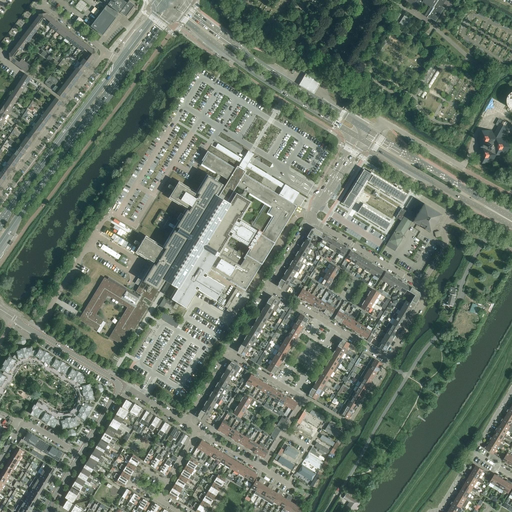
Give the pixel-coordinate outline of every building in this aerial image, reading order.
[(81,0),(80,0),(75,7),(81,12),(87,4),(81,0)] [(128,0),(103,0),(108,3),(108,4),(108,5),(108,6),(106,4),(104,7),(106,8),(105,9),(104,9),(91,26),(102,35),(116,18),(115,17),(116,16),(117,17),(119,14),(118,13),(118,12),(119,13),(120,12),(126,17),(135,5),(128,0)] [(404,0),(413,5),(414,3),(416,4),(414,5),(418,8),(422,2),(432,8),(427,16),(430,18),(435,22),(444,8),(441,7),(445,0),(404,0)] [(43,19),(49,23),(53,19),(47,14),(46,13),(42,14),(43,19)] [(39,25),(39,24),(43,19),(42,14),(39,14),(39,15),(34,21),(39,25)] [(49,23),(48,25),(52,28),(57,22),(53,19),(49,23)] [(402,25),(407,28),(410,23),(405,19),(402,25)] [(41,26),(39,24),(39,25),(34,21),(31,26),(37,30),(41,26)] [(57,32),(61,25),(57,22),(52,28),(57,32)] [(61,35),(66,29),(61,25),(57,32),(61,35)] [(28,30),(34,35),(37,30),(31,26),(28,30)] [(65,38),(70,32),(66,29),(61,35),(65,38)] [(34,35),(28,30),(24,34),(31,39),(34,35)] [(70,32),(65,38),(69,41),(74,35),(70,32)] [(21,38),(27,43),(31,39),(24,34),(21,38)] [(74,45),(78,38),(74,35),(69,41),(74,45)] [(27,43),(21,38),(18,43),(24,47),(27,43)] [(78,38),(74,45),(78,48),(83,42),(78,38)] [(83,51),(84,50),(84,49),(87,45),(83,42),(78,48),(83,51)] [(19,51),(20,52),(24,47),(18,43),(15,47),(19,50),(19,51)] [(94,49),(93,50),(87,45),(84,49),(84,50),(90,54),(95,53),(94,49)] [(15,56),(19,51),(19,50),(15,47),(10,53),(9,53),(9,57),(15,56)] [(94,57),(95,57),(95,53),(90,54),(87,57),(86,59),(85,60),(89,63),(94,57)] [(9,57),(10,61),(11,61),(17,65),(20,61),(15,56),(9,57)] [(85,60),(84,58),(80,63),(86,68),(89,63),(85,60)] [(21,59),(20,61),(17,65),(21,69),(26,62),(21,59)] [(26,72),(31,66),(26,62),(21,69),(26,72)] [(77,67),(83,72),(86,68),(80,63),(77,67)] [(83,72),(77,67),(74,72),(80,76),(83,72)] [(70,76),(76,81),(80,76),(74,72),(70,76)] [(31,78),(25,74),(22,78),(28,83),(31,78)] [(321,83),(306,74),(299,86),(314,94),(320,84),(321,83)] [(76,81),(70,76),(67,80),(73,85),(76,81)] [(28,83),(22,78),(19,83),(25,87),(28,83)] [(64,85),(70,89),(73,85),(67,80),(64,85)] [(16,87),(22,92),(25,87),(19,83),(16,87)] [(70,89),(64,85),(60,89),(67,94),(70,89)] [(13,92),(19,96),(22,92),(16,87),(13,92)] [(57,93),(63,98),(67,94),(60,89),(57,93)] [(10,96),(16,101),(19,96),(13,92),(10,96)] [(7,101),(13,105),(16,101),(10,96),(7,101)] [(62,102),(56,97),(53,102),(59,106),(62,102)] [(4,105),(10,110),(13,105),(7,101),(4,105)] [(49,106),(56,110),(59,106),(53,102),(49,106)] [(1,110),(7,114),(10,110),(4,105),(1,110)] [(56,110),(49,106),(46,110),(52,115),(56,110)] [(52,115),(46,110),(43,115),(49,119),(52,115)] [(49,119),(43,115),(41,117),(40,119),(46,123),(49,119)] [(46,123),(40,119),(37,123),(43,128),(46,123)] [(477,140),(478,140),(482,147),(478,154),(477,153),(477,156),(479,155),(491,162),(491,164),(494,163),(492,162),(496,155),(503,154),(505,154),(505,156),(507,154),(506,153),(505,139),(507,138),(505,137),(505,138),(501,138),(506,130),(508,132),(511,126),(499,119),(496,125),(498,126),(494,134),(492,131),(493,131),(491,129),(491,131),(479,138),(477,137),(477,140)] [(43,128),(37,123),(33,128),(39,132),(43,128)] [(39,132),(33,128),(30,132),(36,137),(39,132)] [(36,137),(30,132),(27,136),(33,141),(36,137)] [(32,141),(33,141),(27,136),(24,141),(29,145),(32,141)] [(29,145),(24,141),(20,146),(26,150),(29,145)] [(285,185),(217,144),(215,148),(283,189),(285,185)] [(26,150),(20,146),(17,150),(23,154),(26,150)] [(23,154),(17,150),(14,154),(20,159),(23,154)] [(237,169),(243,172),(254,155),(248,151),(237,169)] [(103,320),(96,315),(108,294),(128,306),(109,337),(121,345),(131,328),(134,330),(149,306),(144,304),(145,302),(143,301),(145,297),(152,302),(159,290),(159,291),(165,280),(167,281),(164,287),(168,289),(171,283),(177,287),(170,297),(180,303),(180,304),(187,308),(198,290),(215,301),(225,285),(208,274),(211,268),(245,289),(272,246),(275,240),(292,213),(296,206),(293,204),(286,200),(279,196),(243,173),(242,175),(242,174),(243,172),(240,171),(237,169),(236,171),(235,170),(236,169),(208,152),(201,164),(229,180),(225,186),(207,174),(196,192),(179,182),(169,198),(186,209),(184,212),(183,214),(181,213),(177,219),(179,220),(178,222),(175,226),(171,223),(170,223),(168,225),(169,226),(174,229),(163,246),(146,236),(138,248),(135,252),(153,263),(142,280),(143,280),(136,292),(141,295),(140,296),(124,287),(109,277),(108,279),(104,277),(82,314),(84,314),(80,320),(96,330),(103,320)] [(20,159),(14,154),(11,159),(17,163),(20,159)] [(14,167),(17,163),(11,159),(7,163),(13,167),(14,167)] [(4,167),(10,172),(13,167),(7,163),(4,167)] [(1,172),(7,176),(10,172),(4,167),(1,172)] [(370,173),(364,169),(343,203),(349,207),(370,173)] [(407,196),(373,175),(369,181),(403,202),(407,196)] [(283,189),(279,196),(286,200),(293,204),(300,194),(285,185),(283,189)] [(415,198),(412,197),(406,207),(408,209),(415,198)] [(401,221),(386,245),(395,251),(397,246),(398,246),(397,246),(399,244),(398,244),(401,240),(402,238),(403,238),(402,238),(403,238),(402,238),(403,235),(404,235),(403,235),(405,233),(407,229),(408,229),(407,229),(410,224),(410,225),(410,224),(413,219),(414,220),(414,221),(413,221),(414,221),(413,221),(414,221),(417,223),(418,224),(418,223),(422,226),(426,229),(427,229),(430,231),(431,231),(430,231),(433,227),(433,226),(436,224),(435,223),(436,223),(436,222),(437,222),(438,219),(438,218),(438,219),(438,218),(440,215),(441,215),(441,214),(440,214),(437,212),(436,212),(432,209),(428,207),(428,206),(428,207),(424,204),(423,204),(424,204),(423,205),(422,204),(423,204),(422,204),(423,204),(422,203),(422,204),(419,201),(418,201),(415,199),(414,199),(407,211),(401,221)] [(390,223),(361,206),(357,212),(386,230),(390,223)] [(401,209),(396,217),(401,220),(401,221),(407,211),(406,212),(401,209),(402,209),(401,209)] [(312,237),(314,233),(313,228),(312,229),(307,237),(306,240),(309,242),(311,243),(314,238),(312,237)] [(313,228),(314,233),(316,240),(319,236),(323,238),(325,235),(322,233),(323,233),(314,228),(313,228)] [(327,236),(325,235),(323,238),(320,242),(325,245),(330,237),(327,236)] [(332,239),(330,237),(325,245),(330,248),(334,241),(332,239)] [(313,244),(311,243),(309,242),(306,240),(304,242),(302,244),(310,249),(313,244)] [(337,242),(336,242),(334,241),(330,248),(334,251),(339,243),(337,242)] [(341,245),(341,244),(339,243),(334,251),(339,254),(343,246),(341,245)] [(121,255),(103,244),(101,248),(118,259),(121,255)] [(301,246),(300,249),(307,253),(310,249),(302,244),(301,246)] [(346,247),(346,248),(343,246),(339,254),(343,257),(348,249),(346,247)] [(298,251),(297,253),(305,258),(307,253),(300,249),(298,251)] [(353,252),(351,250),(346,258),(351,261),(355,254),(353,252)] [(295,255),(296,256),(294,258),(302,263),(305,258),(297,253),(295,255)] [(358,255),(355,254),(351,261),(355,264),(360,256),(358,255)] [(362,258),(362,257),(360,256),(355,264),(354,266),(359,268),(360,267),(364,259),(362,258)] [(304,264),(302,263),(294,258),(293,260),(292,260),(291,262),(301,269),(304,264)] [(364,259),(360,267),(364,269),(369,262),(370,262),(364,259)] [(298,273),(301,269),(291,262),(290,265),(289,267),(298,273)] [(371,263),(369,262),(364,269),(369,272),(374,264),(372,263),(371,263)] [(338,272),(338,271),(339,269),(332,264),(329,269),(337,274),(338,272)] [(376,266),(374,264),(369,272),(374,275),(378,268),(376,266)] [(287,270),(287,269),(285,272),(293,276),(296,278),(298,273),(289,267),(287,270)] [(381,269),(378,268),(374,275),(379,278),(383,270),(381,269)] [(335,276),(336,276),(337,274),(329,269),(326,274),(334,278),(335,276)] [(284,274),(283,277),(290,281),(293,276),(285,272),(284,274)] [(386,272),(381,280),(386,282),(390,275),(388,274),(388,273),(386,272)] [(333,281),(332,281),(334,278),(326,274),(323,278),(331,283),(333,281)] [(393,276),(390,275),(386,282),(390,285),(395,277),(393,276)] [(282,279),(281,279),(280,281),(288,286),(290,281),(283,277),(282,279)] [(397,279),(395,277),(390,285),(395,288),(399,281),(397,279)] [(320,283),(328,288),(329,285),(330,285),(331,283),(323,278),(320,283)] [(277,286),(287,292),(290,287),(288,286),(280,281),(278,283),(279,283),(277,286)] [(402,282),(399,281),(395,288),(400,291),(404,283),(402,282)] [(404,294),(407,290),(409,286),(406,285),(407,284),(404,283),(400,291),(404,294)] [(407,290),(415,295),(420,294),(420,292),(411,287),(411,288),(409,286),(407,290)] [(451,288),(447,304),(453,306),(454,305),(456,295),(457,290),(454,289),(455,288),(451,287),(451,288)] [(302,289),(298,297),(300,298),(303,299),(307,292),(302,289)] [(372,289),(370,291),(369,293),(376,298),(379,293),(372,289)] [(231,313),(243,293),(239,290),(226,310),(231,313)] [(305,301),(307,302),(312,294),(307,292),(303,299),(305,301)] [(367,295),(368,296),(366,298),(374,303),(376,298),(369,293),(367,295)] [(309,304),(309,303),(312,305),(316,297),(312,294),(307,302),(309,304)] [(415,295),(410,303),(413,305),(415,303),(420,295),(420,294),(415,295)] [(281,302),(271,296),(270,298),(269,298),(268,300),(278,306),(281,302)] [(314,306),(314,307),(316,308),(321,300),(316,297),(312,305),(314,306)] [(365,301),(364,300),(363,302),(371,307),(374,303),(366,298),(365,301)] [(266,302),(267,303),(266,305),(275,311),(278,306),(268,300),(266,302)] [(318,309),(319,309),(321,310),(326,303),(321,300),(316,308),(318,309)] [(323,312),(325,314),(330,306),(331,304),(327,301),(326,303),(321,310),(323,312)] [(410,303),(406,301),(403,306),(411,310),(412,308),(413,305),(410,303)] [(360,308),(368,312),(371,307),(363,302),(362,305),(360,308)] [(473,303),(470,312),(480,315),(483,307),(477,305),(473,303)] [(264,308),(264,307),(262,309),(272,316),(275,311),(266,305),(264,308)] [(328,315),(328,314),(331,316),(335,309),(330,306),(325,314),(328,315)] [(409,312),(410,313),(411,310),(403,306),(400,310),(408,315),(409,312)] [(261,312),(260,314),(267,319),(269,320),(272,316),(262,309),(261,312)] [(407,317),(406,317),(408,315),(400,310),(397,315),(405,320),(407,317)] [(177,328),(180,322),(162,311),(159,317),(177,328)] [(338,311),(334,318),(337,320),(336,320),(338,322),(343,314),(338,311)] [(308,318),(298,312),(295,317),(306,323),(307,321),(306,321),(308,318)] [(404,321),(404,322),(405,320),(397,315),(395,313),(392,318),(395,319),(402,324),(404,321)] [(258,317),(257,319),(265,324),(267,319),(260,314),(258,317)] [(341,323),(341,322),(343,324),(348,316),(343,314),(338,322),(341,323)] [(346,325),(345,326),(348,327),(352,319),(354,317),(349,314),(348,316),(343,324),(346,325)] [(304,325),(304,326),(306,323),(295,317),(293,322),(295,323),(302,328),(304,325)] [(255,321),(256,321),(254,324),(262,328),(265,324),(257,319),(255,321)] [(350,329),(350,328),(353,330),(357,322),(352,319),(348,327),(350,329)] [(401,327),(401,326),(402,324),(395,319),(392,324),(400,329),(401,327)] [(355,331),(355,332),(357,333),(362,325),(357,322),(353,330),(355,331)] [(398,331),(400,329),(392,324),(389,322),(386,327),(389,329),(396,333),(398,331)] [(301,330),(302,328),(295,323),(292,328),(300,333),(301,330)] [(253,326),(252,326),(251,328),(259,333),(262,328),(254,324),(253,326)] [(359,334),(362,335),(366,328),(362,325),(357,333),(359,334)] [(298,334),(299,335),(300,333),(292,328),(290,326),(287,331),(289,332),(297,337),(298,334)] [(250,330),(249,333),(256,337),(259,333),(251,328),(250,330)] [(364,337),(366,339),(371,331),(366,328),(362,335),(364,337)] [(395,336),(396,333),(389,329),(386,333),(394,338),(395,336)] [(296,340),(295,339),(297,337),(289,332),(286,337),(294,342),(296,340)] [(247,335),(245,337),(253,342),(256,337),(249,333),(247,335)] [(392,340),(393,340),(394,338),(386,333),(383,338),(391,342),(392,340)] [(26,342),(25,339),(22,337),(19,338),(17,341),(18,344),(21,346),(24,345),(26,342)] [(244,339),(244,340),(243,342),(250,347),(253,342),(245,337),(244,339)] [(293,344),(294,342),(286,337),(284,342),(291,346),(293,344)] [(390,345),(389,345),(391,342),(383,338),(381,342),(389,347),(390,345)] [(342,339),(341,342),(340,341),(339,344),(347,348),(350,344),(342,339)] [(241,345),(241,344),(240,346),(248,351),(250,347),(243,342),(241,345)] [(290,349),(291,346),(284,342),(281,346),(289,351),(290,349)] [(387,349),(389,347),(381,342),(378,347),(385,352),(387,349)] [(337,346),(338,346),(336,348),(344,353),(347,348),(339,344),(337,346)] [(34,350),(33,351),(32,346),(24,348),(22,348),(23,348),(15,350),(16,355),(15,355),(13,356),(13,357),(14,358),(15,359),(14,362),(18,364),(21,367),(22,367),(23,366),(23,365),(27,364),(27,365),(28,364),(31,363),(32,364),(33,365),(34,364),(35,360),(37,356),(35,355),(35,354),(36,353),(36,351),(35,351),(34,350)] [(237,352),(245,356),(248,351),(240,346),(238,349),(239,349),(237,352)] [(287,353),(289,351),(281,346),(278,351),(285,355),(287,353)] [(47,352),(46,351),(45,352),(39,347),(36,351),(36,353),(35,354),(35,355),(37,356),(35,360),(34,364),(41,368),(44,366),(47,362),(48,363),(49,363),(50,362),(51,361),(54,356),(47,352)] [(335,351),(334,351),(333,353),(343,359),(346,354),(344,353),(336,348),(335,351)] [(284,358),(285,355),(278,351),(275,355),(283,360),(284,358)] [(332,355),(331,358),(340,364),(343,359),(333,353),(332,355)] [(13,357),(10,355),(9,354),(5,361),(4,361),(4,362),(0,369),(4,372),(6,372),(7,373),(8,371),(9,371),(12,373),(17,374),(18,371),(19,371),(19,370),(21,367),(18,364),(14,362),(15,359),(14,358),(13,357)] [(281,362),(282,362),(283,360),(275,355),(272,360),(280,365),(281,362)] [(62,361),(54,356),(51,361),(50,362),(49,363),(48,363),(47,362),(44,366),(41,368),(53,376),(54,376),(60,380),(61,381),(62,382),(63,382),(67,384),(67,380),(70,376),(69,376),(70,376),(68,375),(68,374),(68,373),(69,371),(71,367),(63,362),(62,361)] [(381,366),(382,363),(372,357),(369,362),(380,369),(381,366)] [(335,367),(338,368),(340,364),(331,358),(329,360),(328,362),(335,367)] [(279,367),(278,367),(280,365),(272,360),(269,365),(277,370),(279,367)] [(241,367),(231,361),(230,364),(229,364),(228,366),(238,372),(241,367)] [(335,367),(328,362),(326,364),(327,364),(325,367),(333,371),(335,373),(338,368),(335,367)] [(378,370),(378,371),(380,369),(369,362),(366,367),(376,373),(378,370)] [(276,371),(276,372),(277,370),(269,365),(267,369),(274,374),(276,371)] [(226,368),(227,368),(225,371),(233,375),(235,377),(238,372),(228,366),(226,368)] [(78,371),(71,367),(69,371),(68,373),(68,374),(68,375),(70,376),(69,376),(70,376),(67,380),(67,384),(70,386),(69,386),(70,386),(73,388),(76,385),(79,381),(81,383),(82,381),(84,380),(86,376),(79,372),(78,371)] [(324,369),(323,369),(322,371),(330,376),(333,371),(325,367),(324,369)] [(375,376),(375,375),(376,373),(366,367),(364,371),(374,378),(375,376)] [(0,398),(1,400),(3,396),(4,396),(5,395),(5,394),(9,387),(9,386),(13,380),(14,380),(15,378),(15,377),(16,375),(17,374),(12,373),(9,371),(8,371),(7,373),(6,372),(4,372),(0,369),(0,398)] [(224,373),(223,373),(222,375),(230,380),(233,375),(225,371),(224,373)] [(320,373),(321,374),(320,376),(327,381),(330,376),(322,371),(320,373)] [(372,380),(373,380),(374,378),(364,371),(361,376),(371,382),(372,380)] [(254,375),(254,376),(251,374),(245,384),(250,387),(251,385),(256,377),(254,375)] [(221,377),(221,378),(220,380),(227,385),(230,380),(222,375),(221,377)] [(318,379),(318,378),(316,381),(324,385),(327,381),(320,376),(318,379)] [(370,385),(369,385),(371,382),(361,376),(358,381),(361,382),(368,387),(370,385)] [(258,379),(258,378),(256,377),(251,385),(256,387),(261,380),(258,379)] [(85,381),(84,380),(82,381),(81,383),(79,381),(76,385),(73,388),(73,389),(74,390),(75,390),(76,394),(93,390),(92,390),(90,382),(86,383),(86,382),(85,381)] [(218,382),(216,384),(224,389),(227,385),(220,380),(218,382)] [(263,381),(261,380),(256,387),(261,390),(266,382),(263,381)] [(315,383),(314,385),(321,390),(324,385),(316,381),(315,383)] [(267,384),(268,384),(266,382),(261,390),(265,393),(270,386),(267,384)] [(367,389),(368,387),(361,382),(358,387),(365,391),(367,389)] [(102,392),(104,389),(103,386),(100,384),(97,385),(95,388),(96,391),(98,393),(102,392)] [(215,386),(216,387),(214,389),(222,394),(224,389),(216,384),(215,386)] [(323,391),(321,390),(314,385),(312,388),(311,390),(319,395),(321,396),(323,391)] [(273,387),(272,387),(270,386),(265,393),(270,396),(275,388),(273,387)] [(364,394),(365,391),(358,387),(355,391),(363,396),(364,394)] [(277,390),(277,389),(275,388),(270,396),(274,399),(279,391),(277,390)] [(213,392),(212,391),(211,394),(221,400),(224,395),(222,394),(214,389),(213,392)] [(48,424),(55,428),(57,424),(58,425),(59,425),(60,425),(61,429),(69,427),(69,428),(71,427),(78,425),(77,421),(78,420),(80,419),(80,418),(84,421),(88,414),(89,414),(89,413),(93,406),(89,403),(90,403),(90,401),(90,400),(94,399),(92,391),(93,391),(93,390),(76,394),(76,395),(77,398),(76,399),(76,400),(77,401),(75,404),(74,405),(72,408),(71,408),(70,409),(70,410),(66,411),(62,412),(62,411),(60,411),(59,411),(56,409),(47,424),(48,424)] [(309,392),(310,392),(308,395),(316,399),(319,395),(311,390),(309,392)] [(363,396),(355,391),(353,390),(350,395),(359,401),(361,398),(363,396)] [(282,392),(281,393),(279,391),(274,399),(279,402),(284,394),(282,392)] [(209,396),(210,396),(209,399),(216,403),(218,404),(221,400),(211,394),(209,396)] [(255,400),(245,394),(243,397),(241,399),(249,404),(252,405),(255,400)] [(284,394),(279,402),(278,404),(282,407),(284,404),(288,397),(286,395),(284,394)] [(347,400),(357,406),(358,403),(359,401),(350,395),(347,400)] [(291,398),(288,397),(284,404),(288,407),(293,399),(291,398)] [(39,399),(38,400),(36,399),(33,403),(34,404),(32,408),(33,409),(31,413),(30,413),(31,414),(46,423),(47,424),(56,409),(55,409),(49,405),(49,404),(47,403),(46,403),(40,400),(40,399),(39,399)] [(120,407),(115,416),(122,421),(129,410),(139,416),(139,417),(144,409),(135,403),(134,405),(131,403),(132,403),(126,399),(122,406),(123,406),(122,408),(120,407)] [(207,401),(205,403),(213,408),(216,403),(209,399),(207,401)] [(240,401),(239,404),(246,408),(249,404),(241,399),(240,401)] [(293,410),(298,403),(295,401),(293,399),(288,407),(293,410)] [(347,400),(347,399),(344,404),(354,410),(355,407),(356,408),(357,406),(347,400)] [(204,405),(203,408),(210,412),(213,408),(205,403),(204,405)] [(238,406),(237,406),(236,408),(244,413),(246,408),(239,404),(238,406)] [(353,413),(352,412),(354,410),(344,404),(341,408),(351,415),(353,413)] [(201,410),(200,412),(208,417),(210,418),(213,414),(210,412),(203,408),(201,410)] [(234,410),(235,411),(233,413),(241,418),(244,413),(236,408),(234,410)] [(348,419),(350,417),(351,415),(341,408),(338,413),(348,419)] [(139,416),(139,417),(142,418),(139,423),(141,424),(142,422),(149,412),(144,409),(139,417),(139,416)] [(322,422),(325,418),(312,410),(309,414),(322,422)] [(149,422),(153,415),(149,412),(142,422),(147,425),(149,422)] [(198,414),(199,415),(197,417),(205,422),(208,417),(200,412),(198,414)] [(306,413),(303,412),(300,417),(297,422),(299,424),(306,413)] [(151,424),(148,428),(151,430),(158,418),(153,415),(149,422),(151,424)] [(121,423),(125,425),(127,423),(122,421),(115,416),(112,421),(119,426),(121,423)] [(511,424),(511,423),(511,420),(505,417),(505,418),(505,420),(503,419),(501,421),(511,426),(511,424)] [(153,431),(155,427),(158,428),(162,420),(158,418),(151,430),(153,431)] [(160,430),(158,434),(160,435),(167,423),(162,420),(158,428),(160,430)] [(220,431),(220,432),(222,433),(227,425),(228,423),(223,420),(217,430),(220,431)] [(122,431),(118,428),(119,426),(112,421),(109,425),(121,433),(122,431)] [(303,421),(299,427),(310,434),(312,431),(307,428),(309,425),(303,421)] [(511,429),(511,428),(511,426),(501,421),(500,422),(502,424),(501,425),(500,425),(500,426),(510,432),(511,429)] [(162,436),(164,432),(167,434),(172,426),(167,423),(160,435),(162,436)] [(115,432),(120,435),(121,433),(109,425),(106,430),(114,435),(115,432)] [(224,434),(227,435),(231,428),(227,425),(222,433),(224,434)] [(170,435),(167,440),(169,441),(176,429),(172,426),(167,434),(170,435)] [(324,432),(335,439),(339,433),(328,426),(324,432)] [(499,429),(497,428),(496,430),(509,438),(510,436),(508,435),(510,432),(500,426),(499,427),(500,427),(499,429)] [(229,437),(231,439),(236,431),(231,428),(227,435),(229,437)] [(171,442),(174,438),(176,439),(181,432),(176,429),(169,441),(171,442)] [(68,436),(71,438),(74,437),(76,435),(75,432),(72,430),(69,430),(67,433),(68,436)] [(103,435),(115,442),(116,440),(112,437),(114,435),(106,430),(103,435)] [(495,432),(497,433),(495,434),(494,435),(502,440),(504,437),(505,438),(508,439),(509,438),(496,430),(495,432)] [(58,461),(63,453),(28,431),(23,440),(58,461)] [(233,440),(234,439),(236,441),(241,433),(236,431),(231,439),(233,440)] [(179,441),(176,445),(178,446),(185,435),(181,432),(176,439),(179,441)] [(238,442),(238,443),(240,444),(245,436),(241,433),(236,441),(238,442)] [(243,446),(243,445),(245,447),(250,439),(251,437),(247,434),(245,436),(240,444),(243,446)] [(180,448),(183,443),(185,445),(190,437),(185,435),(178,446),(180,448)] [(335,443),(322,435),(320,439),(332,447),(335,443)] [(494,436),(493,438),(491,437),(490,439),(503,447),(504,445),(502,444),(501,442),(502,440),(494,435),(494,436)] [(115,443),(103,436),(100,441),(107,445),(109,443),(113,445),(115,443)] [(248,448),(247,449),(250,450),(254,442),(250,439),(245,447),(248,448)] [(489,441),(491,442),(489,444),(497,449),(498,447),(500,447),(502,448),(503,447),(490,439),(489,441)] [(202,440),(197,448),(202,451),(206,443),(202,440)] [(110,450),(106,448),(107,445),(100,441),(97,445),(109,452),(110,450)] [(252,451),(254,452),(259,445),(254,442),(250,450),(252,451)] [(315,446),(319,450),(318,452),(323,455),(325,453),(327,454),(330,450),(318,442),(315,446)] [(339,444),(336,442),(333,447),(333,448),(330,453),(333,454),(339,444)] [(206,453),(211,446),(206,443),(202,451),(206,453)] [(257,454),(259,455),(264,448),(265,445),(260,443),(259,445),(254,452),(257,454)] [(488,445),(488,448),(486,446),(484,448),(498,456),(499,455),(496,453),(495,452),(497,449),(489,444),(488,445)] [(103,452),(108,454),(109,452),(97,445),(94,450),(102,454),(103,452)] [(211,456),(216,449),(211,446),(206,453),(211,456)] [(288,446),(284,453),(295,460),(299,453),(288,446)] [(25,451),(17,447),(14,452),(22,456),(25,451)] [(264,458),(268,450),(264,448),(259,455),(261,457),(261,456),(264,458)] [(284,450),(281,448),(278,453),(275,459),(277,460),(284,450)] [(150,455),(153,451),(151,449),(145,460),(144,461),(148,464),(153,456),(150,455)] [(216,449),(211,456),(216,459),(220,451),(216,449)] [(44,457),(32,450),(31,453),(42,460),(44,457)] [(104,460),(100,457),(102,454),(94,450),(91,454),(103,462),(104,460)] [(220,462),(225,454),(220,451),(216,459),(220,462)] [(22,456),(14,452),(11,456),(19,461),(22,456)] [(309,453),(305,461),(319,470),(324,462),(309,453)] [(506,462),(505,463),(507,464),(511,456),(511,455),(508,453),(503,460),(506,462)] [(98,461),(102,464),(103,462),(91,454),(89,459),(96,464),(98,461)] [(131,457),(127,455),(126,457),(138,464),(141,459),(133,454),(131,457)] [(158,454),(156,458),(153,456),(148,464),(153,467),(160,455),(158,454)] [(225,454),(220,462),(225,465),(230,457),(225,454)] [(160,460),(162,456),(160,455),(153,467),(158,470),(162,462),(160,460)] [(9,461),(16,465),(19,461),(11,456),(9,461)] [(125,459),(129,461),(127,464),(135,468),(138,464),(126,457),(125,459)] [(230,468),(234,460),(230,457),(225,465),(230,468)] [(282,457),(277,463),(290,471),(294,465),(282,457)] [(330,458),(328,457),(321,467),(324,469),(327,463),(330,458)] [(198,462),(191,458),(188,463),(200,470),(201,468),(197,465),(198,462)] [(99,469),(95,466),(96,464),(89,459),(86,464),(98,471),(99,469)] [(168,460),(165,464),(162,462),(158,470),(162,472),(169,461),(168,460)] [(234,471),(239,463),(234,460),(230,468),(234,471)] [(16,465),(9,461),(6,465),(13,470),(16,465)] [(169,466),(171,462),(169,461),(162,472),(167,475),(172,468),(169,466)] [(41,468),(43,469),(51,474),(54,469),(44,463),(41,468)] [(194,469),(198,471),(200,470),(188,463),(185,467),(193,472),(194,469)] [(239,473),(244,466),(239,463),(234,471),(239,473)] [(126,466),(122,464),(121,466),(132,473),(135,468),(127,464),(126,466)] [(3,470),(10,475),(13,470),(6,465),(3,470)] [(97,472),(85,465),(82,469),(90,474),(91,471),(96,474),(97,472)] [(474,469),(473,469),(473,470),(481,475),(483,472),(484,472),(487,474),(488,472),(475,465),(473,467),(475,468),(474,469)] [(119,468),(123,470),(122,473),(129,478),(132,473),(121,466),(119,468)] [(244,466),(239,473),(243,476),(248,469),(244,466)] [(195,477),(191,475),(193,472),(185,467),(182,472),(194,479),(195,477)] [(51,474),(43,469),(41,474),(49,479),(51,474)] [(92,479),(88,477),(90,474),(82,469),(79,474),(91,481),(92,479)] [(248,479),(253,471),(248,469),(243,476),(248,479)] [(10,475),(3,470),(0,475),(8,479),(10,475)] [(303,470),(301,473),(312,481),(313,479),(314,478),(303,470)] [(472,473),(470,472),(469,474),(482,482),(483,480),(480,479),(480,477),(481,475),(473,470),(472,471),(473,471),(472,473)] [(253,482),(258,474),(253,471),(248,479),(253,482)] [(321,473),(319,471),(312,482),(315,483),(321,473)] [(189,478),(193,481),(194,479),(182,472),(179,476),(187,481),(189,478)] [(120,476),(116,473),(115,475),(127,482),(129,478),(122,473),(120,476)] [(49,479),(41,474),(38,479),(46,483),(49,479)] [(86,481),(90,483),(91,481),(79,474),(76,479),(84,483),(86,481)] [(468,476),(470,477),(468,478),(467,479),(475,484),(477,482),(479,481),(481,483),(482,482),(469,474),(468,476)] [(496,475),(495,474),(490,482),(495,485),(500,476),(498,474),(496,475)] [(114,477),(116,478),(118,479),(116,482),(124,487),(127,482),(115,475),(114,477)] [(216,477),(212,475),(211,477),(223,484),(226,479),(218,475),(216,477)] [(189,486),(185,484),(187,481),(179,476),(177,481),(188,488),(189,486)] [(503,479),(502,477),(500,476),(495,485),(499,488),(504,480),(503,479)] [(32,482),(35,483),(43,488),(46,483),(38,479),(35,477),(32,482)] [(210,479),(214,481),(212,484),(220,489),(223,484),(211,477),(210,479)] [(87,488),(83,486),(84,483),(76,479),(74,483),(86,490),(87,488)] [(475,488),(474,487),(475,484),(467,479),(467,480),(467,482),(465,481),(463,483),(477,491),(477,490),(475,488)] [(256,480),(251,488),(256,491),(260,483),(256,480)] [(508,480),(506,481),(504,480),(499,488),(504,490),(510,481),(508,480)] [(183,487),(187,490),(188,488),(177,481),(174,486),(181,490),(183,487)] [(43,488),(35,483),(32,488),(40,493),(43,488)] [(80,490),(84,492),(86,490),(74,483),(71,488),(78,492),(78,493),(80,490)] [(260,483),(256,491),(254,493),(259,496),(265,486),(260,483)] [(473,491),(476,492),(477,491),(463,483),(462,485),(464,486),(462,488),(470,493),(471,491),(473,491)] [(211,487),(207,484),(206,486),(217,493),(220,489),(212,484),(211,487)] [(184,495),(180,493),(181,490),(174,486),(171,490),(183,497),(184,495)] [(204,488),(209,490),(207,493),(214,498),(217,493),(206,486),(204,488)] [(265,486),(259,496),(263,499),(270,489),(265,486)] [(40,493),(32,488),(29,493),(37,497),(40,493)] [(78,492),(71,488),(65,497),(68,499),(67,501),(67,500),(63,507),(68,510),(71,511),(70,511),(83,511),(84,511),(72,503),(78,492)] [(469,497),(468,496),(470,493),(462,488),(461,489),(461,492),(459,490),(458,492),(471,500),(472,499),(469,497)] [(122,502),(124,498),(127,499),(131,492),(127,489),(120,500),(122,502)] [(268,502),(274,492),(270,489),(263,499),(268,502)] [(177,497),(181,499),(183,497),(171,490),(168,495),(176,500),(177,497)] [(130,501),(127,505),(129,506),(136,494),(131,492),(127,499),(130,501)] [(274,492),(268,502),(273,505),(274,502),(279,494),(274,492)] [(457,497),(456,498),(467,504),(469,501),(470,502),(471,500),(458,492),(457,494),(459,496),(457,497)] [(37,497),(29,493),(26,497),(34,502),(37,497)] [(205,496),(201,493),(200,495),(212,502),(214,498),(207,493),(205,496)] [(131,507),(133,503),(136,505),(141,497),(136,494),(129,506),(131,507)] [(279,505),(284,497),(279,494),(274,502),(279,505)] [(199,497),(203,500),(201,502),(209,507),(212,502),(200,495),(199,497)] [(344,498),(349,502),(345,507),(352,511),(353,511),(357,507),(354,505),(357,502),(346,495),(344,498)] [(34,502),(26,497),(24,502),(32,507),(34,502)] [(139,507),(136,511),(138,511),(145,500),(141,497),(136,505),(139,507)] [(284,497),(279,505),(284,508),(288,500),(284,497)] [(466,508),(465,508),(467,504),(456,498),(456,499),(455,501),(453,500),(452,502),(465,510),(466,508)] [(18,505),(21,506),(29,511),(32,507),(24,502),(21,500),(18,505)] [(145,511),(150,503),(145,500),(138,511),(140,511),(143,509),(145,511)] [(287,511),(288,511),(293,503),(288,500),(284,508),(282,510),(284,511),(287,511)] [(153,502),(148,510),(151,511),(150,511),(152,511),(157,505),(153,502)] [(200,505),(196,503),(194,504),(206,511),(209,507),(201,502),(200,505)] [(461,511),(463,510),(464,511),(465,510),(452,502),(451,504),(453,505),(451,506),(450,507),(459,511),(458,511),(461,511)] [(293,503),(288,511),(290,511),(293,511),(297,506),(293,503)]
